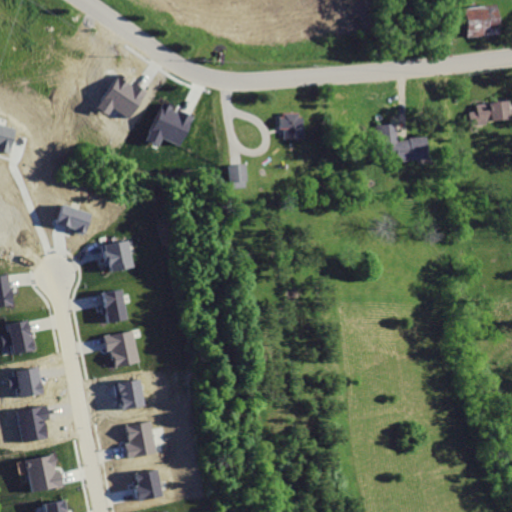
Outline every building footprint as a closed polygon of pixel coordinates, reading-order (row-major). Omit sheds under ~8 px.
[(494,5),(461,6),(463,35),(496,33),(494,5)] [(509,119),(507,99),(475,103),(476,110),(468,111),(469,124),(509,119)] [(160,102),(144,138),(156,143),(159,136),(175,144),(188,115),(177,110),(175,113),(169,110),(170,106),(160,102)] [(299,137),(298,112),(277,112),(277,128),(280,128),(280,138),(299,137)] [(0,149),(8,152),(14,126),(0,122),(0,149)] [(425,137),(395,138),(394,123),(374,124),(376,157),(393,156),(393,160),(426,159),(425,137)] [(228,188),(245,186),(242,163),(225,165),(228,188)] [(61,205),(54,222),(83,233),(89,215),(61,205)] [(101,244),(105,265),(108,264),(109,270),(132,266),(127,239),(101,244)] [(0,275),(0,304),(9,304),(5,275),(0,275)] [(103,292),(108,323),(128,319),(123,288),(103,292)] [(5,323),(7,332),(0,333),(0,346),(10,344),(11,352),(30,348),(25,319),(5,323)] [(104,335),(107,350),(112,349),(116,367),(141,362),(134,329),(104,335)] [(127,426),(129,439),(133,439),(134,442),(125,443),(128,457),(156,451),(149,421),(127,426)] [(25,460),(30,491),(62,485),(59,469),(54,470),(52,455),(25,460)] [(132,473),(137,500),(161,496),(156,468),(132,473)] [(41,502),(42,511),(69,511),(65,511),(62,498),(41,502)]
